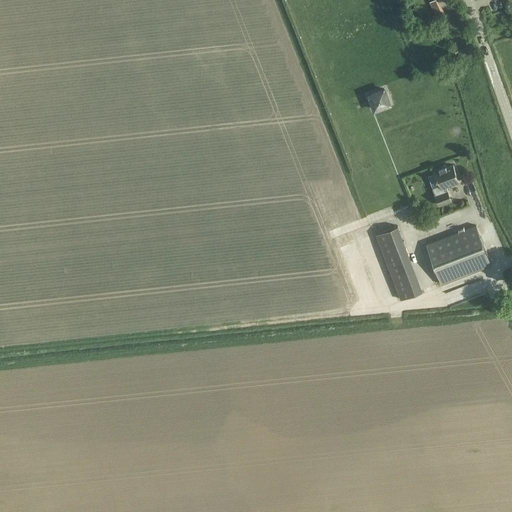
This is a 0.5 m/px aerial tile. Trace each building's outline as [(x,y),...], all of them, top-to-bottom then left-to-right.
[(429,0),(439,18),(444,15),(436,0),(429,0)] [(305,41),(308,52),(319,49),(316,38),(305,41)] [(384,89),(369,94),(375,109),(389,103),(384,89)] [(446,166),(437,169),(433,171),(439,185),(433,188),(439,205),(451,200),(446,186),(459,181),(455,172),(456,172),(453,165),(447,167),(446,166)] [(377,235),(402,300),(423,290),(399,226),(377,235)] [(476,226),(467,229),(426,245),(442,284),(491,265),(476,226)] [(354,254),(354,257),(344,257),(344,268),(363,268),(362,253),(354,254)] [(447,293),(451,305),(486,294),(482,282),(447,293)]
